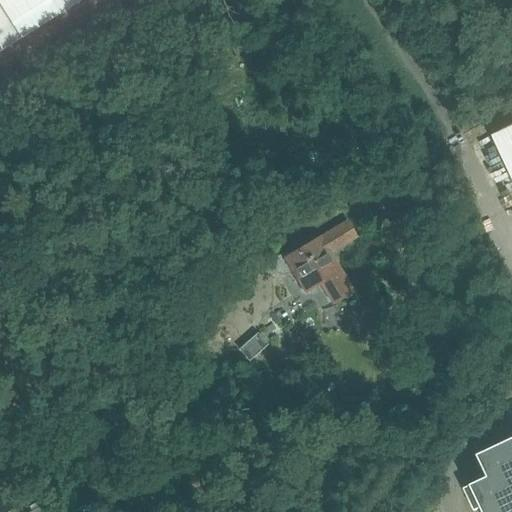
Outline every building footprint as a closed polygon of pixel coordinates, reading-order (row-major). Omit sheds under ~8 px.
[(0,0),(0,52),(82,0),(0,0)] [(271,7),(281,21),(291,14),(281,0),(271,7)] [(511,111),(489,120),(511,177),(511,111)] [(321,283),(332,303),(340,316),(359,305),(330,256),(357,239),(347,223),(320,240),(286,260),(305,292),(321,283)] [(89,412),(29,431),(34,449),(95,430),(99,444),(122,437),(115,416),(111,404),(89,412)] [(15,450),(10,436),(1,439),(6,453),(15,450)] [(472,486),(464,489),(474,511),(482,508),(483,511),(511,511),(511,440),(478,456),(488,478),(472,486)] [(152,451),(142,454),(149,477),(160,473),(153,451),(152,451)] [(129,458),(105,466),(109,478),(133,471),(129,458)] [(0,511),(9,511),(5,503),(0,505),(0,511)]
